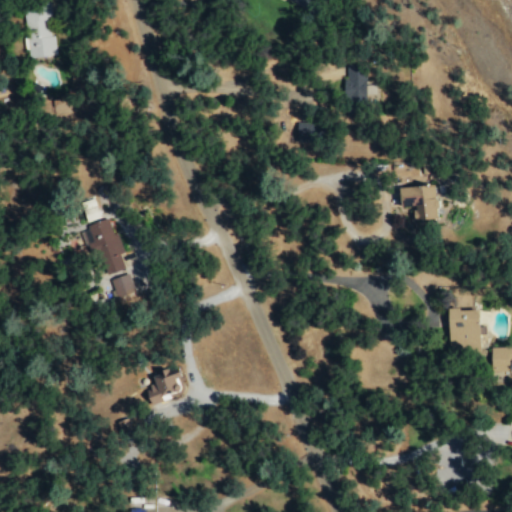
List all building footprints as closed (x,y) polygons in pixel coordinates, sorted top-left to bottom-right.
[(54,54),(50,6),(23,9),(28,57),(54,54)] [(374,94),(374,84),(365,85),(364,64),(346,64),(346,95),(374,94)] [(296,121),(295,140),(323,141),(324,122),(296,121)] [(437,217),(433,183),(399,187),(401,207),(412,206),(413,220),(437,217)] [(99,217),(93,196),(81,200),(86,220),(99,217)] [(124,268),(119,253),(121,252),(109,218),(78,229),(87,255),(100,250),(108,274),(124,268)] [(110,279),(116,297),(134,291),(128,272),(110,279)] [(479,307),(448,309),(449,347),(480,346),(479,307)] [(509,371),(509,361),(511,361),(511,346),(490,347),(491,371),(509,371)] [(150,401),(183,389),(180,381),(184,379),(179,365),(152,375),(155,383),(145,387),(150,401)] [(117,420),(121,438),(132,436),(128,418),(117,420)]
